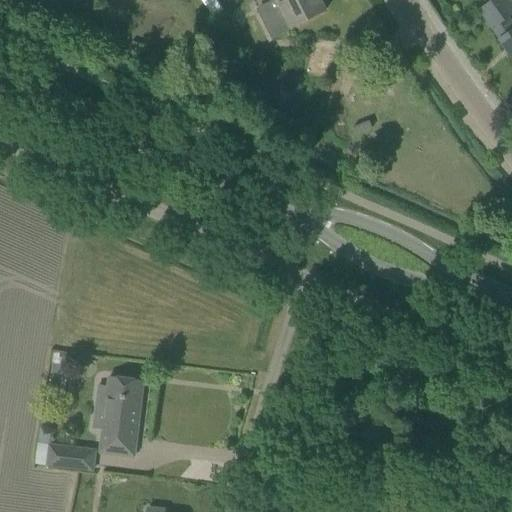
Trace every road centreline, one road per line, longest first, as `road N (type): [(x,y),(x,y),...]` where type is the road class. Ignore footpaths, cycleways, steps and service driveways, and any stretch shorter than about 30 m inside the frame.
road 1 (unclassified): [(300,285),(0,144)]
road 2 (secondary): [(279,203),(0,76)]
road 3 (secondary): [(279,203),(370,264),(511,320)]
road 4 (secondary): [(511,297),(377,225),(279,203)]
road 5 (residential): [(231,511),(300,285)]
road 6 (unclassified): [(511,376),(300,285)]
road 7 (residential): [(511,151),(396,0)]
